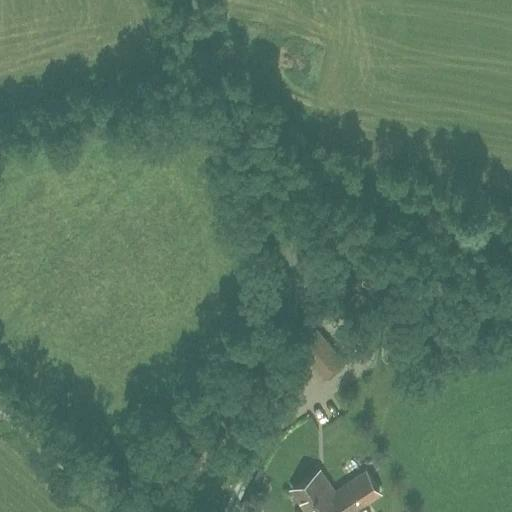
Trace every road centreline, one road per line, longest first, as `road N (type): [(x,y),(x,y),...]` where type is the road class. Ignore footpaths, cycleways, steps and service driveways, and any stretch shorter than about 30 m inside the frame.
road 1 (track): [(273,429),(293,260),(278,200),(190,0)]
road 2 (track): [(511,291),(419,328),(324,388)]
road 3 (unclassified): [(116,511),(0,405)]
